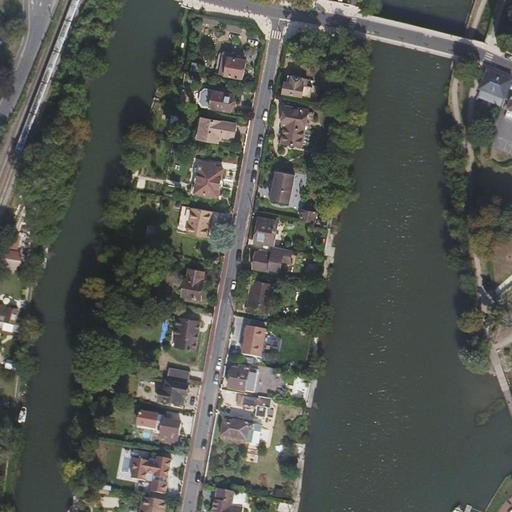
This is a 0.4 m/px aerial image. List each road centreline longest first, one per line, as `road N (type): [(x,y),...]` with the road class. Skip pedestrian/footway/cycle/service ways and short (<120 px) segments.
road 1 (residential): [(282,11),(187,511)]
road 2 (secondary): [(511,67),(418,36),(282,11)]
road 3 (secondary): [(0,116),(41,0)]
